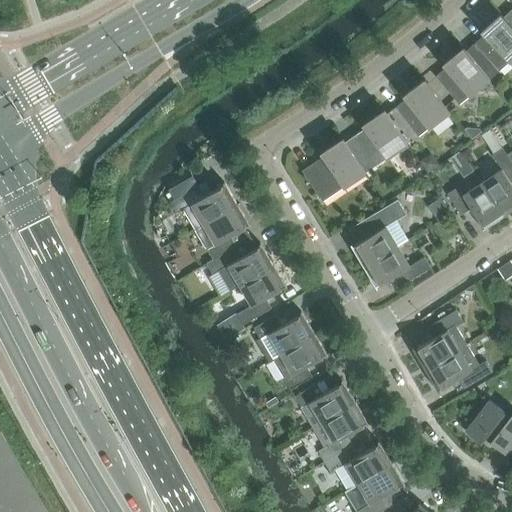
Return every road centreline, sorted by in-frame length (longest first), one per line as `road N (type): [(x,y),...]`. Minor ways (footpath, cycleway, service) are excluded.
road 1 (residential): [(365,336),(255,155),(375,74),(465,0)]
road 2 (secondary): [(194,511),(0,157)]
road 3 (secondary): [(0,242),(143,511)]
road 4 (tertiary): [(0,145),(244,0)]
road 5 (residential): [(365,336),(444,464),(511,503)]
road 6 (tertiary): [(171,0),(0,99)]
road 7 (residential): [(365,336),(511,237)]
